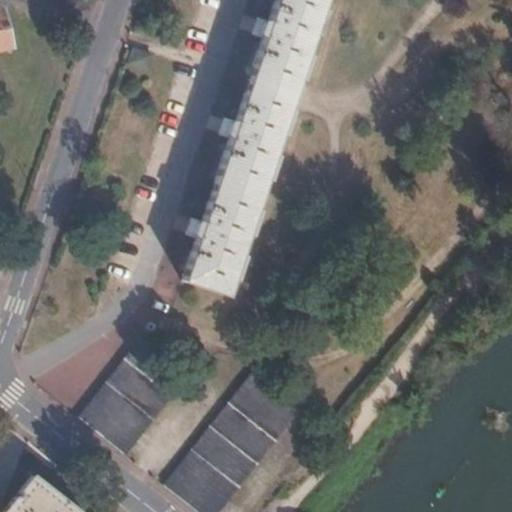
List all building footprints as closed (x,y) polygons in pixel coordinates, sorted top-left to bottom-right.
[(322,0),(273,0),(267,20),(263,19),(258,34),(261,35),(233,122),(229,121),(224,136),(228,137),(200,221),(196,219),(191,234),(196,236),(181,280),(225,294),(237,258),(322,0)] [(134,47),(129,61),(147,68),(152,54),(134,47)] [(146,334),(79,417),(124,453),(190,370),(146,334)] [(164,485),(198,511),(216,511),(303,404),(258,368),(164,485)] [(65,511),(28,483),(2,511),(65,511)]
